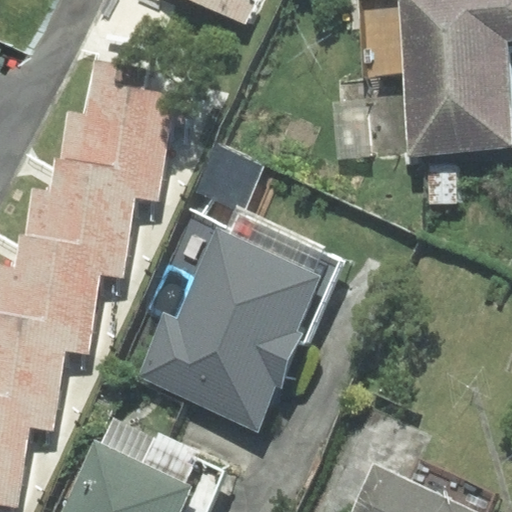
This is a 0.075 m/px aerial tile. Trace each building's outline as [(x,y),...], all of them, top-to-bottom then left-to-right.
[(252,0),(193,0),(245,23),(255,1),(252,0)] [(511,0),(356,0),(363,78),(339,80),(346,157),(508,143),(502,83),(511,82),(511,0)] [(61,160),(163,174),(175,93),(145,88),(148,67),(94,59),(85,115),(68,112),(61,160)] [(26,236),(128,251),(136,198),(159,201),(163,174),(61,160),(55,159),(50,191),(33,189),(26,236)] [(164,316),(138,378),(256,429),(275,385),(283,388),(300,347),(307,349),(345,261),(235,215),(226,236),(217,233),(179,322),(164,316)] [(0,314),(94,328),(101,275),(124,279),(128,251),(26,236),(22,236),(17,268),(0,265),(0,314)] [(0,396),(57,405),(65,351),(90,354),(94,328),(0,314),(0,396)] [(0,476),(22,480),(30,427),(54,430),(57,405),(0,396),(0,476)] [(208,511),(227,470),(111,420),(100,444),(95,442),(64,511),(208,511)] [(483,511),(374,465),(352,511),(483,511)] [(0,504),(18,507),(22,480),(0,476),(0,504)]
